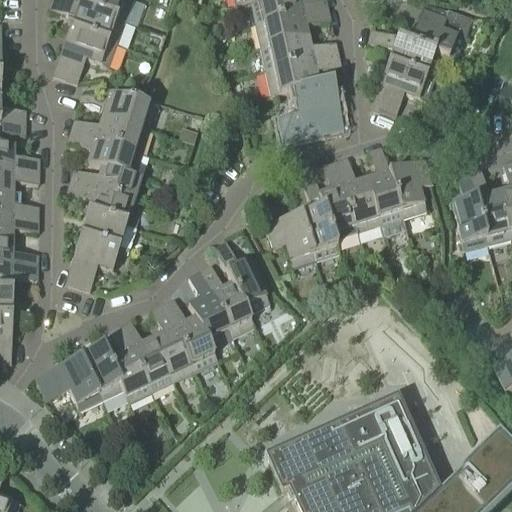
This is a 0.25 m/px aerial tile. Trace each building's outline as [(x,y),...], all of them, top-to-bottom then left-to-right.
[(80,0),(77,11),(122,27),(131,4),(120,0),(80,0)] [(233,0),(236,11),(250,8),(250,7),(279,0),(233,0)] [(250,8),(255,30),(326,14),(324,2),(299,7),(297,0),(279,0),(250,7),(250,8)] [(72,23),(69,33),(114,50),(122,27),(77,11),(53,2),(49,14),(72,23)] [(421,16),(409,49),(408,50),(441,62),(440,63),(454,68),(468,27),(446,18),(424,10),(422,16),(421,16)] [(255,30),(260,53),(307,43),(305,32),(329,26),(326,14),(255,30)] [(69,33),(56,68),(80,77),(84,65),(106,73),(114,50),(69,33)] [(391,57),(387,68),(432,85),(440,63),(441,62),(408,50),(409,49),(372,36),(367,49),(391,57)] [(260,53),(265,77),(337,61),(334,49),(309,54),(307,43),(260,53)] [(271,102),(292,97),(291,96),(317,90),(317,89),(315,79),(340,73),(337,61),(265,77),(271,102)] [(80,77),(56,68),(52,80),(76,89),(80,77)] [(432,85),(387,68),(370,115),(394,124),(402,100),(424,108),(432,85)] [(468,76),(457,72),(455,77),(467,81),(468,76)] [(291,96),(292,97),(296,119),(276,123),(281,149),(342,135),(331,86),(317,89),(317,90),(291,96)] [(108,98),(101,122),(147,136),(154,113),(108,98)] [(0,128),(24,129),(24,116),(0,115),(0,128)] [(73,125),(69,137),(140,159),(147,136),(101,122),(97,133),(73,125)] [(0,141),(23,141),(24,129),(0,128),(0,141)] [(86,169),(100,173),(100,172),(132,182),(133,181),(140,159),(69,137),(65,150),(90,157),(86,169)] [(0,176),(37,177),(37,164),(12,164),(12,151),(0,151),(0,176)] [(364,185),(378,231),(381,243),(405,236),(401,224),(387,177),(379,153),(367,157),(375,181),(364,185)] [(345,164),(333,168),(355,238),(378,231),(364,185),(353,188),(345,164)] [(422,166),(387,177),(401,224),(425,216),(418,195),(429,191),(422,166)] [(508,194),(497,197),(510,244),(511,243),(511,167),(501,170),(508,194)] [(329,196),(318,199),(333,245),(355,238),(333,168),(321,172),(329,196)] [(73,176),(69,188),(132,207),(140,184),(133,181),(132,182),(100,172),(100,173),(97,183),(73,176)] [(0,176),(0,200),(12,201),(12,189),(37,189),(37,177),(0,176)] [(480,176),(467,179),(486,250),(510,244),(497,197),(486,200),(480,176)] [(486,250),(467,179),(455,182),(461,207),(450,210),(462,257),(486,250)] [(89,207),(86,218),(135,233),(142,210),(132,207),(69,188),(65,200),(89,207)] [(310,217),(300,220),(314,266),(338,259),(333,245),(318,199),(315,189),(303,192),(310,217)] [(0,200),(0,224),(37,225),(37,212),(12,212),(12,201),(0,200)] [(86,218),(79,241),(118,253),(128,257),(135,235),(134,234),(135,233),(86,218)] [(314,266),(300,220),(264,231),(272,255),(283,252),(290,273),(314,266)] [(0,224),(0,248),(11,249),(11,237),(37,238),(37,225),(0,224)] [(79,241),(68,276),(92,283),(96,272),(111,277),(118,253),(79,241)] [(169,244),(164,251),(171,257),(177,250),(169,244)] [(0,248),(0,272),(36,273),(36,260),(11,260),(11,249),(0,248)] [(225,248),(213,254),(230,290),(231,289),(245,320),(246,320),(268,309),(260,293),(265,290),(252,263),(236,271),(225,248)] [(0,272),(0,296),(11,297),(11,285),(36,286),(36,273),(0,272)] [(209,272),(198,277),(230,343),(253,332),(246,320),(245,320),(231,289),(230,290),(220,294),(209,272)] [(92,283),(68,276),(64,289),(88,296),(92,283)] [(186,311),(192,324),(194,323),(208,354),(209,353),(230,343),(198,277),(187,283),(198,305),(186,311)] [(0,296),(0,320),(10,321),(11,297),(0,296)] [(172,305),(161,311),(193,377),(216,366),(209,353),(208,354),(194,323),(192,324),(183,328),(172,305)] [(160,339),(150,344),(171,388),(193,377),(161,311),(149,316),(160,339)] [(0,356),(10,357),(10,321),(0,320),(0,356)] [(129,326),(117,332),(149,398),(171,388),(150,344),(140,349),(129,326)] [(117,360),(108,365),(107,365),(122,396),(121,396),(127,409),(149,398),(117,332),(106,337),(117,360)] [(101,352),(78,363),(99,407),(121,396),(122,396),(107,365),(108,365),(101,352)] [(10,357),(0,356),(0,370),(10,370),(10,357)] [(511,362),(493,372),(504,395),(511,390),(511,362)] [(46,379),(57,402),(68,396),(78,417),(99,407),(78,363),(46,379)] [(45,407),(57,402),(46,379),(34,384),(45,407)] [(396,401),(346,423),(263,461),(279,499),(286,496),(287,496),(293,511),(492,511),(511,494),(511,446),(501,435),(438,496),(396,401)] [(0,476),(0,511),(15,511),(17,508),(0,502),(0,486),(3,477),(0,476)]
